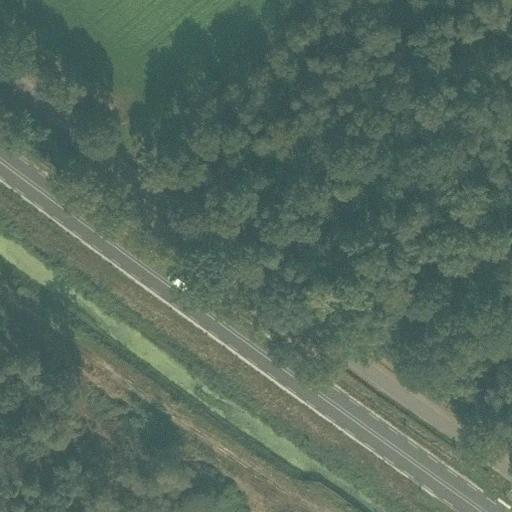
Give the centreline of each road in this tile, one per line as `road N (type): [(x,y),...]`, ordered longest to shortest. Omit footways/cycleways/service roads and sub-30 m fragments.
road 1 (unclassified): [(511,466),(122,173),(0,70)]
road 2 (primary): [(483,511),(0,159)]
road 3 (track): [(0,290),(326,511)]
